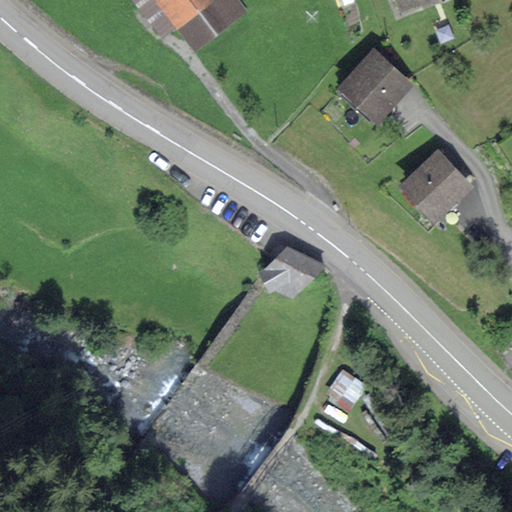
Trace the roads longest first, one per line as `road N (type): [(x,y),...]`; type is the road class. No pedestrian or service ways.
road 1 (primary): [(0,18),(61,70),(315,233),(511,415)]
road 2 (track): [(315,233),(318,193),(265,153),(144,20)]
road 3 (track): [(109,511),(105,480),(0,390)]
